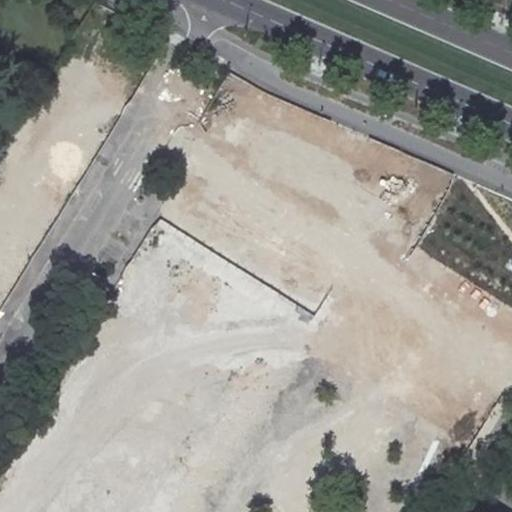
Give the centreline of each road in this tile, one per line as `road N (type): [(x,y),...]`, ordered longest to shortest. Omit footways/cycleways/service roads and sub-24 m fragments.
road 1 (residential): [(141,120),(511,362)]
road 2 (primary): [(212,2),(511,124)]
road 3 (residential): [(141,120),(0,360)]
road 4 (residential): [(212,2),(141,120)]
road 5 (primary): [(511,52),(389,0)]
